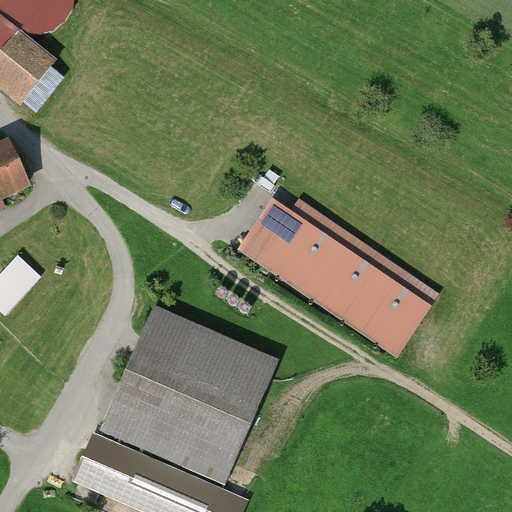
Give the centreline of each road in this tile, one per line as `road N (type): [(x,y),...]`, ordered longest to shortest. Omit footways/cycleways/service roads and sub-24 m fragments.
road 1 (track): [(511,452),(95,175),(60,168)]
road 2 (unclassified): [(0,116),(95,207),(116,240),(124,291),(103,342),(3,511)]
